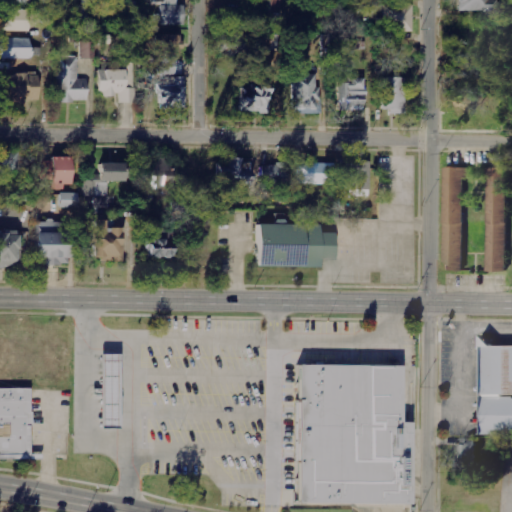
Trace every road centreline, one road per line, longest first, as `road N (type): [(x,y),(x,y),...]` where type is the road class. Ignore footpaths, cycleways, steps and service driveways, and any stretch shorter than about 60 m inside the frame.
road 1 (primary): [(511,306),(0,297)]
road 2 (residential): [(511,140),(0,133)]
road 3 (residential): [(429,306),(427,0)]
road 4 (residential): [(429,306),(427,511)]
road 5 (residential): [(196,135),(194,0)]
road 6 (primary): [(0,485),(127,511)]
